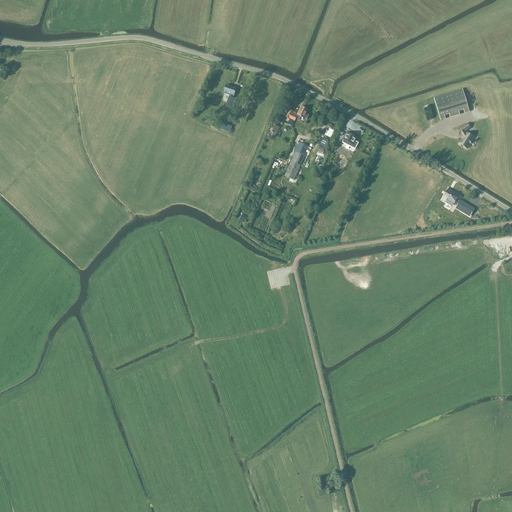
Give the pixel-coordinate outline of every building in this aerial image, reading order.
[(229,98),(232,99),(233,96),(236,88),(226,85),(223,93),(230,95),(229,98)] [(433,98),(438,112),(439,117),(468,109),(462,89),(433,98)] [(229,98),(226,108),(233,110),(236,100),(232,99),(229,98)] [(303,119),(303,118),(307,120),(309,115),(305,113),(307,111),(300,108),(297,113),(295,112),(293,111),(289,110),(285,118),(293,122),(295,118),(297,118),(296,119),(299,120),(301,117),(303,119)] [(269,132),(272,133),(270,136),(274,138),(276,135),(279,128),(277,127),(283,115),(278,113),(269,132)] [(459,144),(467,149),(468,146),(469,147),(470,144),(471,144),(470,143),(471,141),(474,138),(467,132),(466,131),(470,128),(467,124),(457,131),(459,135),(460,135),(462,136),(461,137),(463,138),(459,144)] [(343,141),(342,143),(355,149),(355,148),(356,148),(358,143),(355,142),(357,138),(355,137),(347,133),(343,141)] [(288,168),(285,176),(294,180),(304,156),(300,155),(302,149),(304,146),(301,144),(302,143),(303,144),(303,142),(299,140),(298,143),(299,144),(295,153),(295,154),(294,157),(293,157),(289,166),(289,167),(289,168),(288,168)] [(449,189),(442,200),(448,204),(449,203),(452,205),(453,204),(457,206),(456,207),(460,210),(460,209),(463,211),(463,212),(469,216),(473,210),(467,206),(460,201),(459,202),(456,200),(458,197),(457,197),(453,194),(451,193),(452,191),(451,190),(449,189)]
